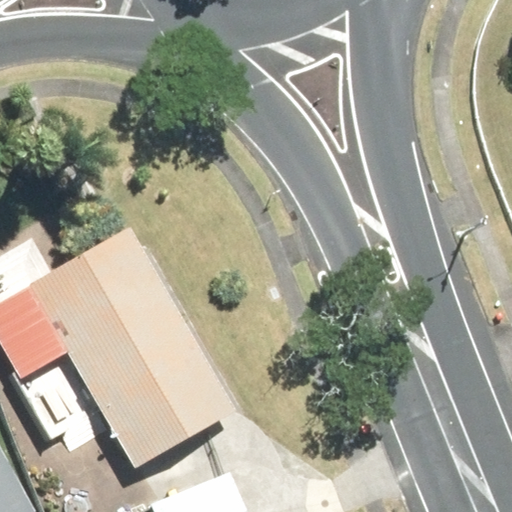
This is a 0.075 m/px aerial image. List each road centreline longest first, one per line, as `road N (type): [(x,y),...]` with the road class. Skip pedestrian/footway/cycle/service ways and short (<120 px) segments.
road 1 (tertiary): [(425,344),(352,250),(247,10)]
road 2 (tertiary): [(353,0),(409,222),(425,344)]
road 3 (residential): [(201,1),(0,51)]
road 4 (tertiary): [(425,344),(500,511)]
